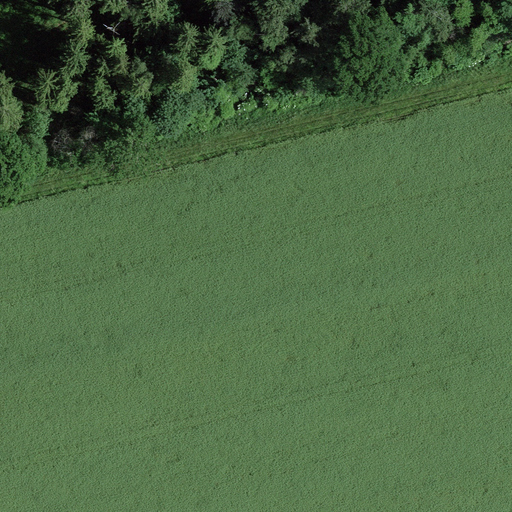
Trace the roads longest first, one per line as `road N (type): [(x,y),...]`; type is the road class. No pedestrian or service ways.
road 1 (track): [(0,199),(511,89)]
road 2 (track): [(191,0),(304,137)]
